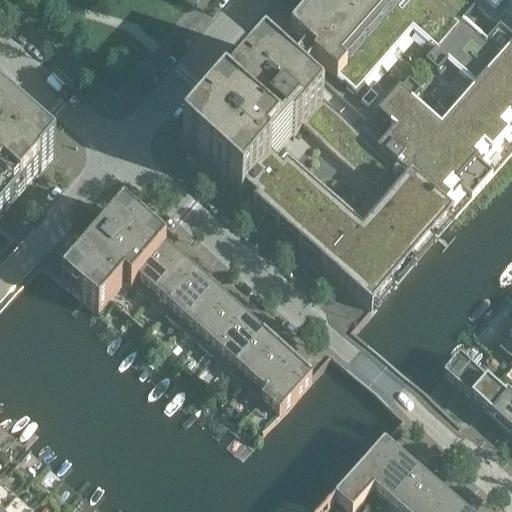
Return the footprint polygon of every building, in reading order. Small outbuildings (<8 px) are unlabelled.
[(511,153),(511,0),(313,0),(312,2),(315,5),(289,34),(306,48),(285,73),(453,221),(492,176),(511,153)] [(371,315),(453,221),(411,184),(376,154),(263,55),(261,58),(263,59),(245,80),(243,78),(241,80),(243,82),(225,102),(224,100),(221,103),(223,105),(205,125),(203,123),(202,125),(203,127),(185,148),(184,146),(181,148),(237,197),(240,193),(256,207),(253,211),(255,213),(259,210),(278,227),(275,230),(278,233),(281,230),(301,247),(298,250),(301,253),(304,250),(324,267),(320,270),(371,315)] [(6,114),(0,108),(0,218),(55,157),(16,122),(7,114),(6,114)] [(311,382),(167,254),(122,215),(62,285),(251,451),(311,383),(311,382)] [(511,321),(500,334),(508,341),(499,351),(511,362),(511,321)] [(492,421),(508,404),(458,360),(443,378),(492,421)] [(511,407),(508,404),(492,421),(506,433),(511,438),(511,407)] [(460,511),(426,483),(384,445),(334,502),(345,511),(356,511),(373,493),(394,511),(460,511)] [(0,511),(28,511),(0,487),(0,511)]
